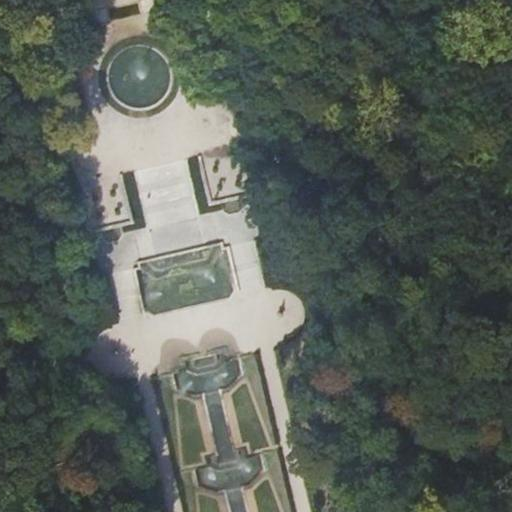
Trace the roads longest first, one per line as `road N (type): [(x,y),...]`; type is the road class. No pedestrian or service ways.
road 1 (track): [(511,350),(214,131),(167,127),(81,142),(70,102),(16,0)]
road 2 (track): [(256,325),(36,362),(22,346),(0,246)]
road 3 (track): [(247,294),(298,511)]
road 4 (track): [(125,318),(170,511)]
